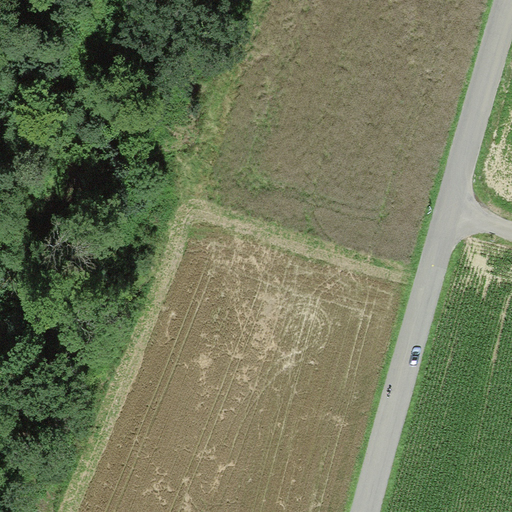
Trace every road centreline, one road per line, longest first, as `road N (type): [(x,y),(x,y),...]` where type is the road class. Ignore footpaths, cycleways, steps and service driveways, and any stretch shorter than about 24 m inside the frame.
road 1 (tertiary): [(363,511),(446,208)]
road 2 (tertiary): [(446,208),(504,0)]
